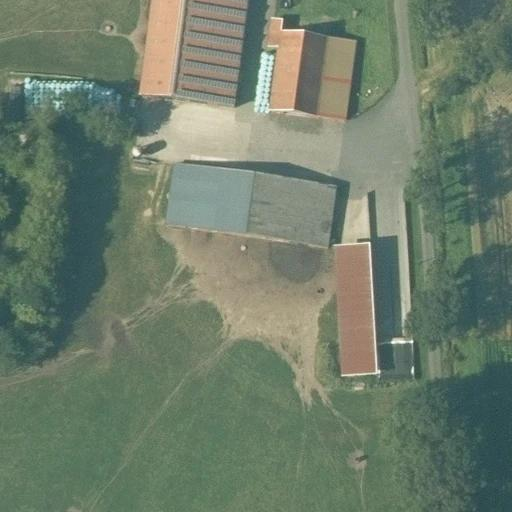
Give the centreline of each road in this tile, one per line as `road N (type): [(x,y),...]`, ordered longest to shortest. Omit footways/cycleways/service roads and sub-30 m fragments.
road 1 (unclassified): [(401,0),(443,511)]
road 2 (track): [(409,103),(511,31)]
